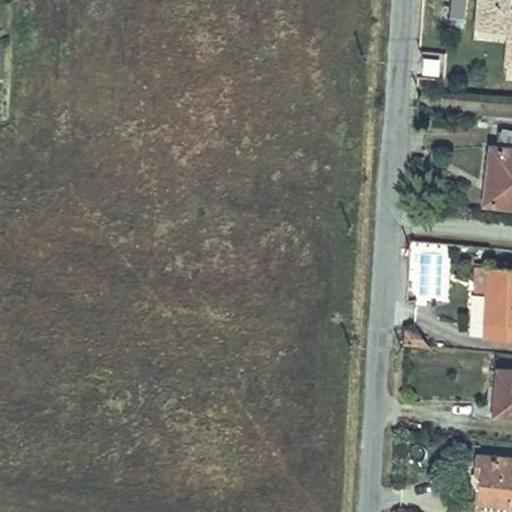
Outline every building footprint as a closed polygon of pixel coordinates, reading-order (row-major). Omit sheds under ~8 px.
[(465,25),(466,0),(447,0),(446,24),(465,25)] [(511,28),(508,76),(511,76),(511,0),(481,0),(479,25),(511,28)] [(426,58),(424,74),(435,74),(435,58),(426,58)] [(492,150),(491,171),(497,170),(496,208),(511,209),(511,134),(500,134),(500,150),(492,150)] [(497,170),(491,171),(487,207),(496,208),(497,170)] [(481,292),(493,292),(494,269),(482,268),(481,292)] [(511,269),(494,269),(493,292),(498,293),(496,322),(496,328),(511,329),(511,269)] [(511,370),(505,370),(502,411),(511,412),(511,370)] [(511,511),(511,459),(478,456),(477,474),(483,474),(482,502),(509,504),(508,511),(511,511)]
